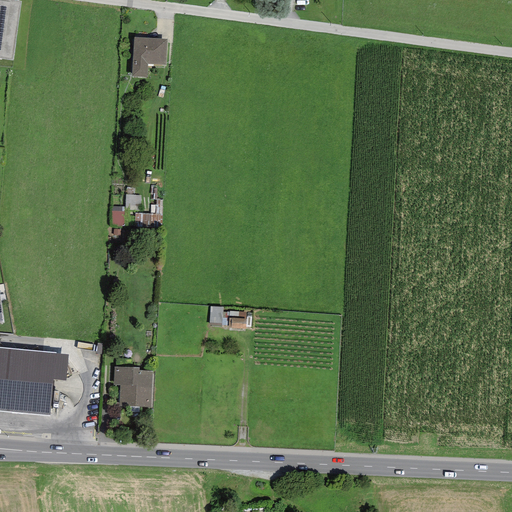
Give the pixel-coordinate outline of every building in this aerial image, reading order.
[(21,2),(7,0),(0,0),(0,58),(13,60),(21,2)] [(168,39),(134,37),(132,77),(147,78),(148,65),(166,66),(168,39)] [(142,210),(142,196),(128,196),(128,210),(142,210)] [(115,226),(125,226),(124,207),(114,208),(115,226)] [(163,227),(163,216),(137,214),(136,224),(163,227)] [(212,308),(212,325),(224,325),(225,308),(212,308)] [(245,323),(246,309),(229,308),(228,322),(245,323)] [(0,411),(50,416),(54,380),(66,381),(68,355),(0,348),(0,411)] [(139,368),(114,367),(114,385),(120,385),(119,406),(151,408),(152,371),(139,371),(139,368)]
